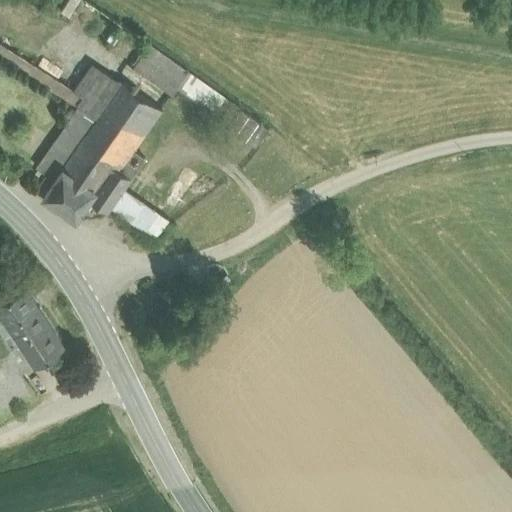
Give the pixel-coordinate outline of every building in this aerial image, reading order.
[(189,72),(149,44),(133,66),(172,94),(177,88),(189,72)] [(97,118),(122,83),(95,65),(71,99),(80,106),(81,107),(97,118)] [(239,107),(189,72),(177,88),(228,124),(239,107)] [(85,135),(62,168),(113,203),(123,188),(145,157),(133,149),(162,109),(123,81),(122,83),(97,118),(85,135)] [(37,168),(45,173),(55,179),(62,168),(85,135),(69,124),(81,107),(80,106),(37,168)] [(97,118),(81,107),(69,124),(85,135),(97,118)] [(268,128),(239,107),(228,124),(226,126),(255,147),(268,128)] [(113,203),(62,168),(55,179),(45,173),(34,189),(43,195),(75,217),(84,204),(89,207),(93,202),(107,212),(110,207),(113,203)] [(143,202),(123,188),(113,203),(110,207),(130,221),(143,202)] [(153,210),(143,202),(130,221),(140,228),(153,210)] [(168,220),(153,210),(140,228),(143,230),(144,229),(155,237),(168,220)] [(62,339),(25,282),(0,293),(0,320),(0,321),(8,316),(35,357),(62,339)] [(178,315),(170,308),(171,307),(170,307),(169,308),(168,308),(167,307),(167,308),(168,309),(162,317),(161,317),(160,318),(161,318),(161,319),(160,320),(161,321),(162,320),(170,326),(170,327),(171,327),(171,326),(177,325),(178,326),(178,325),(180,321),(182,322),(182,321),(181,320),(179,315),(180,314),(179,313),(178,315)] [(0,321),(0,320),(0,416),(37,393),(19,367),(35,357),(8,316),(0,321)]
